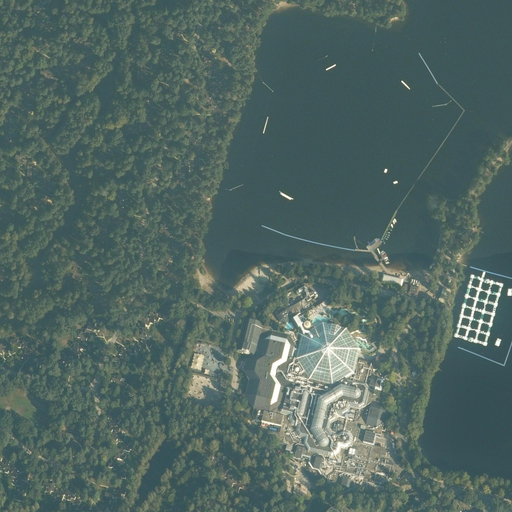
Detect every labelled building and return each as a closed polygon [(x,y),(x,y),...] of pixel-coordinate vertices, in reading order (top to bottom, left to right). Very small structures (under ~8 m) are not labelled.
[(32,11),(31,14),(34,15),(34,14),(36,15),(36,16),(38,17),(39,17),(38,21),(37,20),(36,23),(39,24),(39,23),(44,25),(45,23),(48,23),(46,28),(45,27),(44,30),(49,32),(49,33),(51,33),(52,30),(55,31),(56,27),(52,26),(53,22),(47,21),(48,20),(44,19),(45,15),(42,14),(43,11),(39,10),(40,5),(46,7),(46,5),(48,5),(49,2),(45,1),(45,0),(40,0),(39,3),(38,2),(37,5),(34,5),(33,8),(34,8),(33,12),(32,11)] [(211,25),(210,29),(215,30),(214,33),(219,33),(220,29),(223,29),(223,27),(222,27),(223,23),(226,24),(227,22),(228,21),(230,22),(231,18),(234,19),(235,17),(242,19),(243,14),(246,14),(247,9),(242,7),(243,3),(246,4),(247,1),(246,0),(245,0),(236,0),(236,5),(240,6),(238,12),(237,12),(237,13),(234,12),(234,13),(230,13),(231,11),(227,10),(227,13),(227,15),(225,15),(224,19),(221,18),(222,16),(219,15),(217,22),(219,23),(219,26),(217,26),(216,27),(211,25)] [(137,64),(136,68),(137,68),(137,70),(142,71),(141,76),(137,75),(136,77),(138,78),(137,82),(140,83),(141,81),(143,82),(142,83),(146,84),(147,81),(145,80),(146,76),(147,77),(148,74),(145,73),(146,70),(144,69),(146,65),(150,66),(150,65),(152,66),(152,68),(156,69),(157,65),(156,65),(157,63),(158,64),(159,60),(162,61),(162,63),(165,64),(166,60),(165,60),(166,58),(167,59),(168,56),(166,56),(167,52),(172,53),(173,50),(168,49),(169,46),(171,46),(172,44),(173,44),(174,41),(175,41),(176,37),(178,37),(178,36),(180,37),(181,32),(186,34),(187,31),(182,30),(183,27),(179,26),(178,30),(174,29),(174,32),(172,32),(171,36),(168,35),(167,37),(166,36),(165,40),(168,40),(167,45),(165,44),(164,49),(161,48),(160,51),(162,52),(161,55),(157,54),(155,60),(152,59),(152,60),(148,59),(147,63),(142,61),(140,65),(137,64)] [(40,69),(39,73),(43,74),(42,78),(46,79),(47,77),(49,78),(50,74),(54,75),(54,74),(57,75),(58,72),(63,74),(64,67),(69,68),(70,67),(74,68),(73,71),(77,72),(78,68),(85,69),(87,65),(90,66),(91,62),(89,62),(90,58),(93,58),(95,54),(90,53),(92,46),(87,45),(88,42),(85,41),(84,42),(82,42),(83,37),(79,36),(78,39),(74,37),(73,41),(78,42),(77,46),(79,46),(79,44),(81,45),(81,47),(84,48),(83,53),(84,53),(83,55),(87,56),(86,59),(84,58),(83,62),(78,60),(78,61),(76,61),(75,65),(70,63),(70,64),(67,63),(69,58),(65,58),(64,62),(60,61),(60,63),(59,63),(57,68),(54,67),(53,69),(52,68),(51,70),(47,68),(47,69),(44,69),(43,70),(40,69)] [(202,49),(201,51),(207,53),(206,57),(204,57),(203,59),(205,59),(204,61),(203,64),(206,65),(206,63),(210,64),(210,65),(209,65),(208,68),(210,68),(209,70),(208,70),(207,73),(211,74),(211,72),(215,73),(214,74),(217,75),(217,76),(218,77),(217,80),(215,80),(215,83),(212,82),(211,85),(212,85),(211,89),(210,88),(209,91),(207,91),(205,98),(204,97),(203,100),(206,101),(208,101),(208,103),(210,103),(211,103),(210,107),(209,106),(208,110),(211,110),(211,109),(213,110),(213,111),(216,112),(215,116),(216,117),(215,120),(217,120),(216,123),(221,124),(221,122),(220,122),(221,119),(225,120),(225,118),(224,118),(225,115),(221,114),(222,110),(219,109),(220,106),(216,105),(217,101),(214,100),(215,97),(211,96),(212,92),(219,94),(221,88),(217,87),(218,83),(224,84),(224,82),(226,83),(227,79),(223,78),(224,74),(218,73),(219,69),(215,68),(216,64),(214,64),(215,61),(211,60),(212,56),(213,57),(214,53),(211,53),(213,48),(208,47),(207,50),(202,49)] [(4,115),(3,118),(5,119),(5,122),(6,122),(5,126),(4,126),(3,129),(6,130),(5,133),(7,133),(6,137),(5,137),(4,140),(10,141),(11,138),(14,139),(15,135),(14,135),(14,133),(9,131),(10,127),(16,128),(16,125),(13,124),(14,122),(9,121),(10,116),(13,117),(14,114),(18,115),(19,111),(22,113),(23,112),(28,113),(29,109),(33,110),(34,107),(33,107),(33,105),(28,103),(29,100),(28,100),(29,99),(33,100),(34,94),(29,92),(30,88),(29,88),(30,85),(27,84),(28,79),(24,78),(23,81),(18,80),(18,83),(22,85),(21,88),(23,89),(23,90),(24,91),(23,95),(24,95),(23,98),(25,99),(24,101),(24,102),(24,105),(25,105),(24,109),(23,108),(23,109),(22,109),(22,107),(17,105),(17,104),(14,104),(13,107),(15,107),(14,111),(13,110),(10,109),(10,110),(8,110),(8,109),(7,109),(5,115),(4,115)] [(125,126),(124,129),(126,130),(125,133),(128,134),(128,132),(130,133),(130,134),(134,135),(134,132),(133,131),(134,128),(135,128),(135,127),(136,127),(136,130),(145,132),(145,129),(143,129),(144,125),(145,126),(148,127),(153,128),(154,125),(152,124),(153,121),(154,121),(155,118),(153,117),(153,114),(152,113),(152,110),(154,110),(154,107),(152,106),(153,103),(151,103),(152,99),(153,99),(154,96),(148,94),(147,98),(143,98),(143,101),(144,101),(143,103),(149,105),(148,109),(142,108),(141,114),(149,116),(148,120),(144,119),(143,121),(140,120),(139,125),(130,123),(129,127),(125,126)] [(166,192),(166,196),(172,198),(173,194),(176,195),(177,192),(178,193),(179,189),(176,189),(177,185),(180,186),(181,182),(185,183),(186,180),(184,179),(185,177),(180,176),(181,172),(184,172),(185,169),(189,170),(189,167),(193,168),(193,167),(199,168),(200,164),(204,165),(205,162),(203,162),(204,160),(198,158),(199,153),(203,154),(204,152),(202,152),(203,149),(200,148),(200,144),(199,144),(200,140),(197,140),(198,135),(192,133),(193,128),(189,127),(188,131),(183,130),(183,133),(187,134),(186,138),(188,138),(188,139),(193,140),(192,144),(194,145),(193,146),(194,147),(193,150),(194,151),(194,154),(195,154),(195,156),(195,160),(196,160),(195,163),(194,163),(194,164),(193,164),(193,162),(188,160),(188,159),(184,159),(184,162),(185,162),(185,166),(183,166),(183,165),(181,165),(181,166),(179,165),(179,164),(175,163),(175,167),(176,167),(176,171),(174,170),(174,174),(176,175),(176,178),(177,178),(177,181),(175,181),(174,185),(173,185),(173,186),(171,186),(170,189),(169,188),(168,193),(166,192)] [(97,161),(96,164),(99,165),(98,169),(105,171),(104,176),(108,177),(109,174),(113,175),(114,172),(109,171),(110,167),(108,167),(108,165),(104,164),(105,160),(103,160),(104,157),(107,158),(108,156),(109,157),(110,152),(113,152),(114,151),(117,151),(116,153),(119,154),(120,150),(124,151),(125,149),(121,147),(122,144),(117,143),(116,147),(113,147),(114,145),(111,145),(110,147),(105,146),(103,153),(98,151),(97,156),(100,157),(99,161),(97,161)] [(16,154),(15,158),(17,158),(17,160),(20,161),(20,162),(24,163),(24,164),(25,165),(24,166),(28,167),(27,173),(28,173),(27,175),(31,176),(29,181),(33,182),(34,177),(36,178),(36,179),(41,180),(40,184),(42,184),(42,185),(47,186),(46,189),(48,190),(47,193),(43,192),(43,194),(42,194),(41,199),(37,198),(36,200),(34,199),(35,197),(32,196),(32,200),(27,199),(26,202),(30,203),(29,206),(34,207),(35,203),(37,203),(37,205),(40,206),(41,203),(46,204),(48,198),(53,199),(54,195),(51,194),(52,189),(53,190),(54,186),(51,186),(53,181),(50,181),(50,182),(48,181),(49,180),(46,179),(47,175),(43,173),(42,176),(38,175),(38,173),(34,172),(35,165),(31,164),(32,161),(29,160),(29,159),(25,158),(26,154),(24,154),(24,152),(20,151),(19,155),(16,154)] [(98,228),(97,235),(102,236),(101,240),(107,241),(108,238),(107,237),(108,233),(107,233),(108,230),(107,229),(107,227),(107,226),(108,223),(106,223),(107,220),(108,220),(108,219),(110,219),(109,221),(118,224),(118,221),(117,221),(118,218),(121,219),(121,217),(123,218),(123,219),(126,220),(127,217),(125,216),(126,212),(127,213),(128,209),(127,209),(128,205),(125,204),(125,202),(126,202),(127,198),(126,198),(126,195),(125,195),(125,191),(127,192),(128,188),(122,186),(120,191),(117,190),(116,193),(117,193),(117,195),(117,199),(119,199),(118,203),(118,206),(123,207),(122,211),(118,210),(117,214),(114,213),(113,217),(109,216),(103,215),(102,219),(98,218),(98,221),(99,221),(99,224),(103,225),(102,229),(98,228)] [(0,216),(3,217),(4,213),(10,215),(11,211),(14,212),(15,209),(14,208),(14,206),(9,205),(9,204),(6,203),(5,206),(7,207),(6,210),(5,210),(4,211),(1,210),(0,211),(0,210),(0,216)] [(159,215),(158,219),(163,220),(162,223),(160,223),(160,225),(161,226),(161,228),(160,228),(159,231),(162,232),(162,230),(166,231),(166,232),(165,232),(165,234),(166,235),(166,237),(165,236),(164,240),(167,241),(168,239),(171,240),(170,241),(174,242),(173,243),(175,243),(174,247),(172,246),(171,249),(168,248),(167,252),(168,252),(168,253),(168,254),(168,255),(166,255),(165,258),(162,257),(161,260),(162,261),(162,264),(160,264),(159,267),(162,268),(162,267),(164,268),(164,269),(167,270),(167,269),(167,273),(165,273),(164,276),(167,276),(169,276),(169,277),(173,278),(171,283),(173,283),(172,286),(173,287),(172,289),(176,290),(177,286),(180,286),(181,281),(177,280),(178,276),(175,276),(176,272),(172,271),(173,267),(170,266),(171,264),(167,263),(168,258),(174,260),(175,257),(174,257),(176,257),(177,255),(173,254),(174,249),(180,251),(180,249),(182,249),(183,246),(179,245),(180,241),(175,240),(175,236),(172,235),(173,231),(170,230),(170,227),(167,226),(168,223),(169,223),(170,220),(167,219),(168,214),(164,213),(163,217),(159,215)] [(71,268),(70,271),(73,272),(72,277),(78,278),(77,283),(81,284),(82,281),(87,283),(86,284),(91,286),(89,293),(93,294),(93,297),(96,297),(95,299),(99,299),(98,303),(101,304),(101,306),(104,307),(105,303),(108,304),(109,300),(107,299),(107,298),(103,297),(104,296),(100,295),(101,294),(98,293),(99,290),(96,290),(98,285),(97,285),(97,283),(94,282),(95,277),(92,276),(90,281),(87,280),(88,279),(83,278),(84,274),(82,274),(82,273),(77,271),(78,267),(77,267),(77,265),(81,266),(81,264),(82,264),(84,259),(87,260),(88,258),(92,259),(93,258),(98,259),(99,256),(94,255),(94,253),(90,252),(90,255),(87,254),(87,253),(84,252),(83,255),(78,253),(77,260),(72,259),(71,263),(74,264),(72,268),(71,268)] [(448,269),(444,281),(450,284),(450,281),(449,280),(451,273),(453,274),(454,271),(448,269)] [(383,275),(381,282),(401,288),(403,280),(383,275)] [(424,284),(422,291),(424,291),(426,294),(435,288),(433,285),(424,284)] [(405,285),(404,291),(408,292),(408,295),(417,297),(419,289),(405,285)] [(301,337),(309,333),(308,331),(300,319),(319,308),(314,301),(316,300),(312,294),(304,298),(308,305),(307,306),(304,301),(289,310),(283,309),(278,312),(277,314),(276,314),(275,316),(277,316),(276,318),(280,324),(286,325),(287,324),(291,322),(298,335),(301,337)] [(114,360),(114,364),(118,364),(117,368),(122,369),(122,364),(125,365),(126,358),(130,359),(131,356),(134,356),(135,353),(139,354),(140,351),(146,352),(147,349),(150,350),(151,346),(149,346),(150,343),(145,342),(146,338),(150,339),(151,335),(149,335),(150,333),(144,331),(146,327),(149,328),(150,325),(153,326),(155,322),(159,323),(160,321),(162,321),(163,318),(167,319),(168,316),(170,316),(170,314),(167,313),(168,309),(164,307),(163,309),(162,309),(161,312),(160,312),(159,316),(155,315),(155,316),(153,316),(153,315),(149,314),(149,317),(150,318),(150,321),(149,321),(149,320),(146,320),(146,321),(144,321),(144,320),(141,319),(140,322),(141,323),(141,326),(139,325),(139,329),(141,330),(140,333),(142,333),(141,337),(140,336),(139,340),(141,340),(141,344),(142,344),(141,349),(133,347),(134,345),(130,344),(130,348),(131,348),(130,350),(128,349),(128,353),(125,352),(125,350),(121,349),(121,353),(121,354),(119,354),(119,357),(120,357),(119,361),(114,360)] [(220,321),(210,319),(205,335),(227,341),(229,330),(219,327),(220,321)] [(371,365),(357,362),(358,358),(360,353),(353,341),(350,337),(349,336),(347,331),(344,330),(334,328),(327,326),(323,325),(322,325),(321,323),(313,328),(312,329),(313,330),(309,333),(301,337),(298,335),(295,337),(294,335),(293,334),(287,333),(285,333),(284,334),(284,335),(284,336),(275,334),(276,331),(274,330),(274,326),(271,325),(268,324),(267,328),(262,327),(262,326),(256,324),(257,322),(250,320),(250,323),(243,321),(241,329),(238,342),(238,346),(236,353),(246,358),(247,358),(243,372),(243,374),(248,382),(247,386),(246,390),(246,394),(245,397),(251,408),(253,411),(252,417),(255,422),(274,427),(274,429),(278,430),(277,434),(272,432),(271,434),(265,432),(263,438),(268,439),(267,442),(275,444),(275,446),(278,447),(279,445),(287,447),(285,452),(290,453),(289,455),(293,456),(292,460),(302,463),(303,458),(306,459),(309,460),(308,465),(312,471),(318,472),(321,478),(321,482),(326,483),(330,489),(336,490),(339,495),(345,497),(350,494),(356,495),(361,492),(369,494),(369,492),(377,494),(378,492),(386,494),(388,482),(389,480),(391,481),(392,480),(394,472),(392,472),(394,465),(391,465),(391,463),(385,461),(386,454),(386,453),(385,452),(384,450),(383,450),(373,447),(375,438),(380,439),(382,432),(385,433),(386,427),(388,420),(386,419),(387,416),(387,414),(386,413),(388,411),(384,405),(385,400),(373,397),(375,389),(379,390),(380,384),(376,383),(377,379),(371,378),(373,372),(375,372),(381,369),(377,361),(371,365)] [(61,358),(60,364),(63,365),(63,364),(66,365),(66,367),(69,368),(70,364),(69,364),(70,362),(71,363),(72,359),(75,360),(75,362),(78,363),(79,359),(78,359),(79,357),(80,358),(81,355),(79,354),(80,351),(86,352),(87,349),(82,348),(83,345),(84,345),(84,343),(86,343),(87,339),(88,340),(90,335),(93,336),(94,332),(99,333),(99,332),(101,333),(102,329),(107,331),(108,328),(103,326),(104,323),(100,322),(99,326),(92,324),(90,329),(88,328),(87,331),(85,331),(84,334),(81,333),(80,336),(78,335),(77,340),(81,341),(80,344),(78,343),(77,348),(74,347),(73,350),(75,351),(74,354),(70,353),(69,356),(66,356),(65,359),(61,358)] [(370,338),(365,341),(368,345),(371,346),(376,343),(374,341),(373,342),(370,338)] [(0,356),(1,356),(2,352),(6,353),(7,351),(8,351),(8,350),(15,352),(16,350),(19,350),(22,350),(23,349),(26,350),(26,351),(27,351),(26,352),(24,352),(23,357),(22,357),(21,361),(24,362),(25,359),(28,360),(28,361),(27,361),(27,364),(28,364),(28,366),(27,366),(26,369),(29,370),(30,368),(33,369),(32,370),(38,372),(39,368),(48,370),(49,365),(45,364),(46,360),(42,359),(42,360),(40,360),(38,365),(34,364),(35,361),(32,360),(33,356),(29,355),(30,352),(29,351),(31,345),(27,345),(28,341),(24,340),(24,342),(22,341),(21,346),(17,345),(17,341),(13,340),(13,342),(11,341),(10,345),(6,344),(5,345),(2,344),(2,347),(0,346),(0,356)] [(112,379),(111,383),(116,384),(115,388),(117,388),(117,389),(122,391),(120,394),(122,395),(122,396),(123,397),(122,401),(123,401),(122,404),(124,405),(123,407),(127,408),(128,404),(132,405),(132,403),(131,402),(132,399),(128,398),(129,394),(128,394),(129,391),(126,390),(127,386),(120,384),(122,379),(117,378),(116,381),(112,379)] [(109,417),(108,420),(113,421),(112,425),(110,425),(109,427),(111,427),(110,429),(109,429),(109,433),(112,433),(112,432),(116,433),(115,434),(114,436),(116,437),(115,438),(114,438),(113,442),(116,442),(117,441),(121,442),(120,443),(123,443),(123,445),(124,445),(123,448),(121,448),(120,451),(118,450),(117,454),(118,454),(117,457),(115,457),(114,460),(112,459),(111,462),(112,462),(111,466),(109,465),(108,469),(111,470),(112,469),(113,469),(113,471),(116,472),(116,471),(117,472),(115,476),(117,476),(115,481),(121,483),(122,479),(125,480),(126,475),(121,473),(122,469),(120,469),(120,465),(116,465),(117,460),(126,462),(127,457),(123,456),(124,451),(129,453),(130,451),(131,451),(132,448),(129,447),(130,443),(124,441),(125,438),(122,437),(122,433),(119,432),(120,429),(117,428),(118,424),(120,425),(120,422),(117,422),(118,416),(114,415),(113,418),(109,417)] [(66,435),(65,440),(70,441),(66,456),(80,460),(84,445),(80,444),(81,439),(66,435)] [(55,442),(51,453),(58,455),(61,444),(55,442)] [(192,458),(191,462),(194,462),(193,464),(196,465),(196,466),(207,469),(208,467),(214,469),(215,466),(218,467),(218,465),(222,466),(221,467),(222,467),(222,470),(223,471),(222,474),(220,474),(219,477),(222,478),(223,477),(225,477),(224,479),(227,480),(227,479),(228,479),(227,483),(225,482),(224,486),(228,487),(228,486),(230,486),(229,488),(232,489),(232,487),(236,488),(235,493),(238,494),(239,489),(242,490),(241,491),(244,492),(244,493),(247,494),(247,495),(251,496),(250,498),(252,498),(251,500),(255,501),(253,506),(255,506),(254,508),(258,509),(256,511),(260,511),(261,510),(264,511),(265,507),(261,506),(261,503),(260,503),(261,500),(258,500),(259,498),(257,497),(258,494),(255,494),(255,492),(252,491),(253,488),(248,486),(247,488),(243,487),(243,486),(239,485),(239,484),(238,484),(239,481),(236,481),(236,482),(232,481),(234,477),(230,477),(231,474),(227,472),(228,468),(225,468),(226,462),(223,461),(224,457),(220,456),(220,458),(218,457),(216,463),(212,462),(213,458),(210,457),(209,459),(207,458),(206,464),(201,462),(202,459),(200,458),(200,456),(197,456),(196,459),(192,458)] [(0,467),(1,468),(1,470),(5,471),(5,474),(8,475),(8,473),(11,474),(10,478),(14,479),(13,482),(16,483),(15,487),(19,488),(17,492),(14,491),(13,493),(15,494),(14,497),(17,498),(16,501),(22,503),(23,500),(22,499),(23,495),(22,495),(23,492),(22,491),(22,489),(21,489),(22,486),(21,485),(22,482),(24,482),(25,479),(22,478),(20,478),(20,477),(17,476),(17,477),(16,476),(17,473),(19,473),(20,470),(17,469),(17,470),(15,469),(15,468),(13,467),(12,469),(8,468),(10,463),(6,462),(5,466),(3,466),(3,464),(0,464),(1,462),(0,461),(0,467)] [(177,511),(177,510),(183,511),(183,508),(179,507),(179,505),(181,505),(181,504),(183,504),(184,500),(185,500),(186,497),(187,497),(188,495),(190,495),(191,492),(196,493),(196,492),(198,493),(199,489),(204,490),(205,487),(200,486),(201,483),(197,482),(196,486),(188,484),(187,489),(184,488),(184,491),(182,491),(182,494),(178,493),(177,496),(175,496),(175,499),(178,499),(177,503),(175,503),(174,507),(171,507),(170,510),(172,510),(171,511),(177,511)] [(44,483),(42,489),(46,490),(45,494),(48,494),(47,496),(50,496),(51,493),(54,494),(54,497),(57,498),(56,502),(60,503),(60,502),(62,502),(64,497),(68,498),(67,502),(70,503),(69,506),(73,507),(72,511),(105,511),(106,510),(111,511),(112,507),(109,506),(110,502),(112,503),(113,498),(120,500),(121,496),(125,496),(126,493),(119,491),(118,493),(112,491),(111,495),(105,494),(104,497),(109,498),(108,501),(107,501),(106,506),(104,505),(104,507),(100,506),(99,511),(97,511),(98,511),(95,510),(94,511),(93,511),(89,511),(88,511),(76,511),(75,511),(75,510),(78,511),(79,505),(80,506),(81,502),(78,501),(77,503),(74,502),(74,501),(75,501),(75,499),(74,499),(74,497),(75,497),(76,493),(73,493),(73,494),(69,493),(70,492),(66,491),(65,494),(62,493),(62,495),(58,494),(59,492),(57,492),(57,490),(54,490),(55,488),(51,487),(51,486),(47,485),(48,484),(44,483)] [(401,498),(401,500),(403,501),(402,504),(406,508),(408,506),(412,510),(420,508),(421,506),(424,507),(425,502),(422,501),(422,500),(416,494),(401,498)] [(479,511),(473,510),(474,507),(454,501),(451,510),(457,511),(479,511)]
